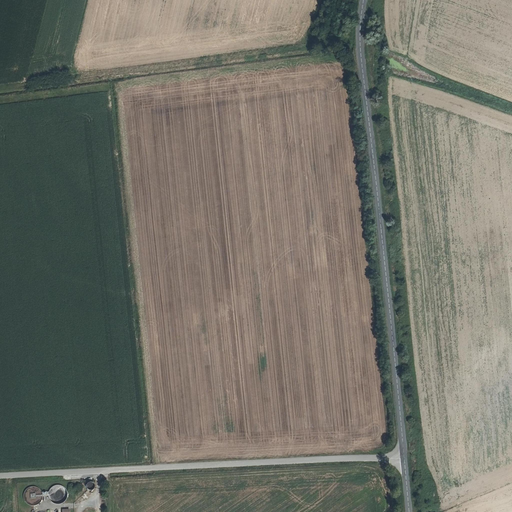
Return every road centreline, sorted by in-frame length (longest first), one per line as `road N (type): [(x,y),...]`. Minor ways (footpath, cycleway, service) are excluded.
road 1 (tertiary): [(404,457),(362,55),(366,0)]
road 2 (unclassified): [(404,457),(0,476)]
